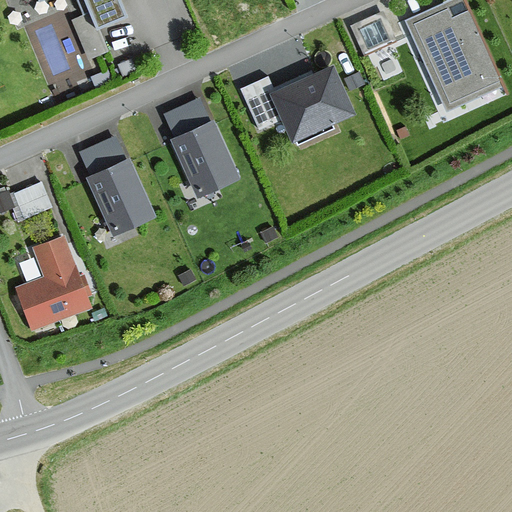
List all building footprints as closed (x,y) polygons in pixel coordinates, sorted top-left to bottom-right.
[(46,0),(87,0),(100,32),(128,20),(119,0),(39,0),(40,2),(46,0)] [(465,0),(455,0),(405,22),(446,115),(505,89),(465,0)] [(389,8),(358,18),(367,47),(398,37),(389,8)] [(332,71),(271,101),(293,148),(355,118),(332,71)] [(214,124),(171,143),(197,202),(241,182),(214,124)] [(86,182),(113,242),(156,222),(129,163),(86,182)] [(49,177),(15,185),(22,212),(56,203),(49,177)] [(31,253),(41,281),(15,291),(31,334),(90,312),(63,241),(31,253)]
